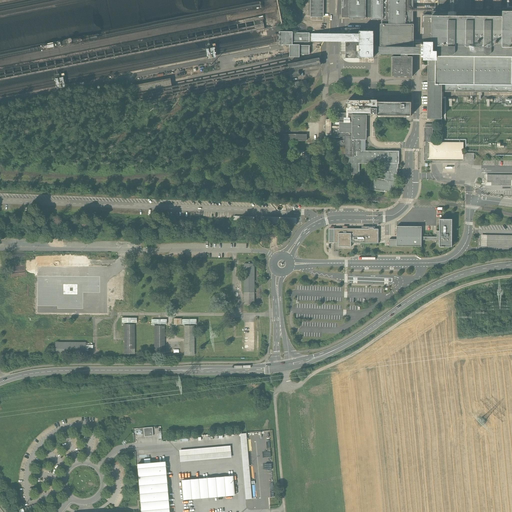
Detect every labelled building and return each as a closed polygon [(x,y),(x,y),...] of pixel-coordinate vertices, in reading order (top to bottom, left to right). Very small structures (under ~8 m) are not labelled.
[(259,0),(97,0),(0,19),(0,52),(259,2),(259,1),(260,0),(259,0)] [(322,0),(310,0),(311,17),(323,18),(322,0)] [(342,0),(342,18),(350,18),(350,19),(365,19),(365,18),(372,18),(372,20),(382,20),(382,25),(381,25),(381,45),(401,46),(401,52),(400,53),(400,55),(401,56),(401,57),(392,57),(392,77),(413,77),(413,57),(408,57),(408,56),(409,55),(409,53),(408,52),(408,46),(413,45),(413,26),(412,26),(412,0),(342,0)] [(511,8),(502,8),(501,0),(475,0),(475,12),(467,12),(466,0),(438,0),(439,12),(423,12),(423,43),(426,44),(426,59),(429,59),(428,118),(442,118),(442,92),(511,92),(511,8)] [(262,16),(0,67),(0,87),(266,36),(262,16)] [(238,47),(240,47),(240,42),(232,43),(232,48),(235,47),(235,45),(237,45),(237,51),(238,50),(238,47)] [(168,79),(134,83),(135,93),(138,98),(151,96),(152,99),(154,98),(155,100),(161,99),(161,97),(160,97),(155,98),(165,91),(176,90),(179,88),(182,93),(180,84),(169,86),(168,79)] [(411,116),(411,102),(410,102),(405,102),(377,102),(377,100),(348,100),(348,113),(338,113),(338,118),(330,118),(330,120),(326,120),(326,136),(330,135),(330,137),(346,137),(346,141),(338,141),(338,146),(346,145),(346,157),(346,163),(352,164),(352,175),(359,175),(359,164),(365,164),(365,176),(373,176),(373,170),(368,170),(368,164),(385,164),(385,181),(372,179),(371,189),(394,193),(395,183),(395,178),(396,178),(396,174),(397,174),(397,169),(398,169),(398,164),(401,164),(402,163),(402,155),(399,154),(396,154),(396,152),(388,152),(365,152),(365,148),(367,148),(366,144),(365,144),(366,140),(366,116),(371,116),(372,115),(377,115),(377,116),(411,116)] [(463,143),(432,142),(432,124),(425,124),(425,155),(422,155),(422,158),(425,160),(474,160),(474,154),(463,154),(463,143)] [(305,141),(305,134),(279,134),(279,150),(287,150),(287,141),(305,141)] [(511,174),(486,174),(486,185),(511,185),(511,174)] [(441,220),(439,220),(439,231),(439,240),(439,247),(441,247),(444,247),(452,247),(452,220),(444,220),(444,219),(441,219),(441,220)] [(421,227),(397,227),(397,240),(389,240),(389,247),(421,247),(421,240),(421,237),(421,227)] [(369,229),(329,229),(329,243),(338,243),(338,247),(351,247),(351,243),(378,244),(378,229),(373,229),(374,228),(369,228),(369,229)] [(421,240),(439,240),(439,231),(437,231),(437,237),(421,237),(421,240)] [(511,236),(483,236),(483,247),(511,247),(511,236)] [(244,305),(254,305),(255,265),(245,264),(244,305)] [(124,354),(134,354),(134,325),(124,325),(124,354)] [(185,355),(195,355),(194,326),(184,326),(185,355)] [(155,356),(165,356),(164,327),(154,327),(155,356)] [(84,353),(84,342),(53,342),(53,353),(84,353)] [(153,428),(144,429),(145,439),(154,437),(153,428)] [(248,434),(241,434),(247,500),(253,499),(248,434)] [(231,447),(180,451),(181,463),(232,459),(231,447)] [(173,511),(169,461),(139,464),(143,511),(173,511)] [(235,477),(183,481),(185,501),(237,496),(235,477)]
